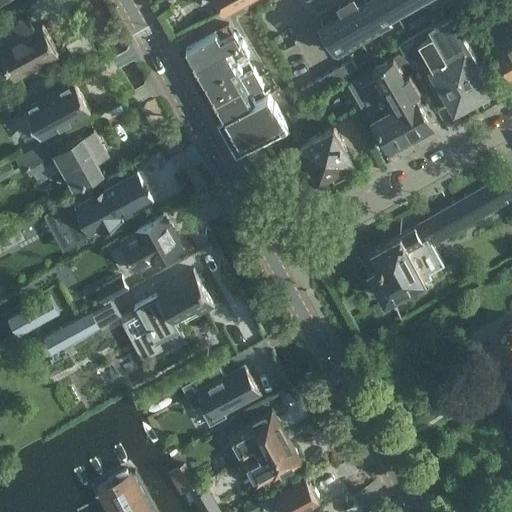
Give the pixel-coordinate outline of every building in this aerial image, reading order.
[(337,0),(316,13),(339,53),(392,23),(388,16),(416,0),(337,0)] [(447,0),(453,10),(469,0),(447,0)] [(511,0),(510,0),(511,3),(511,24),(498,32),(503,41),(495,46),(511,76),(511,0)] [(489,90),(484,81),(493,77),(483,61),(481,62),(456,19),(452,12),(430,24),(472,100),(489,90)] [(19,22),(0,32),(0,50),(15,76),(44,60),(58,51),(43,23),(27,33),(19,22)] [(429,68),(425,70),(436,89),(441,86),(455,110),(472,100),(430,24),(429,25),(433,33),(420,40),(433,64),(428,67),(429,68)] [(216,30),(185,47),(195,66),(241,41),(235,30),(220,38),(216,30)] [(77,63),(99,50),(88,32),(67,44),(77,63)] [(195,66),(205,83),(237,65),(232,56),(245,49),(241,41),(195,66)] [(373,68),(411,135),(432,123),(417,96),(422,93),(410,72),(407,74),(395,55),(373,68)] [(352,58),(300,87),(305,95),(357,66),(352,58)] [(237,65),(205,83),(215,101),(260,76),(255,66),(242,73),(237,65)] [(391,147),(411,135),(373,68),(372,67),(354,78),(343,84),(357,107),(366,102),(374,115),(372,116),(391,147)] [(260,76),(215,101),(225,118),(269,93),(269,92),(256,99),(252,91),(265,84),(260,76)] [(25,106),(41,135),(91,108),(75,79),(25,106)] [(243,151),(288,126),(269,93),(225,118),(243,151)] [(6,97),(0,100),(0,115),(13,108),(6,97)] [(353,158),(335,125),(301,144),(312,163),(311,166),(314,171),(317,172),(320,177),(330,170),(335,178),(347,171),(342,164),(353,158)] [(83,134),(67,143),(60,132),(16,158),(20,164),(24,161),(31,172),(57,157),(66,174),(73,185),(83,180),(103,168),(98,159),(109,152),(95,129),(84,135),(83,134)] [(0,180),(15,172),(10,161),(0,166),(0,180)] [(89,186),(57,203),(78,241),(102,228),(101,227),(123,215),(121,211),(153,194),(137,166),(136,167),(117,177),(114,172),(100,180),(103,185),(92,191),(89,186)] [(511,171),(511,170),(419,222),(424,230),(428,238),(488,204),(489,207),(511,193),(511,171)] [(182,245),(164,213),(134,229),(135,231),(120,240),(137,269),(151,260),(152,262),(182,245)] [(46,234),(41,224),(19,236),(24,246),(46,234)] [(382,263),(370,269),(383,292),(386,297),(407,285),(430,272),(443,264),(428,238),(424,230),(421,232),(416,225),(374,248),(382,263)] [(159,291),(136,304),(137,305),(140,311),(141,311),(149,327),(147,328),(150,333),(153,332),(156,337),(158,336),(176,326),(171,316),(172,315),(172,316),(195,303),(199,311),(201,310),(203,308),(213,303),(194,267),(157,287),(159,291)] [(103,301),(129,287),(123,275),(96,289),(103,301)] [(225,296),(234,330),(242,328),(245,340),(260,336),(249,291),(225,296)] [(17,335),(60,312),(50,295),(8,318),(17,335)] [(92,309),(44,335),(53,351),(100,325),(92,309)] [(511,360),(511,321),(506,325),(509,331),(498,337),(511,360)] [(135,369),(131,361),(123,365),(127,374),(135,369)] [(213,367),(195,377),(202,390),(207,398),(199,402),(210,423),(227,414),(224,409),(259,390),(251,374),(246,365),(245,363),(226,374),(220,364),(216,366),(213,367)] [(245,424),(228,433),(242,458),(243,458),(285,435),(272,410),(271,408),(244,423),(245,424)] [(285,435),(243,458),(248,466),(257,482),(272,474),(273,475),(299,461),(298,459),(285,435)] [(181,494),(199,483),(186,461),(168,472),(181,494)] [(107,511),(153,511),(131,470),(96,489),(107,511)] [(307,476),(262,500),(259,495),(243,504),(246,511),(256,511),(265,507),(267,511),(283,503),(288,511),(292,511),(319,498),(318,496),(319,493),(314,485),(311,484),(307,476)] [(203,511),(223,511),(209,488),(194,497),(203,511)]
